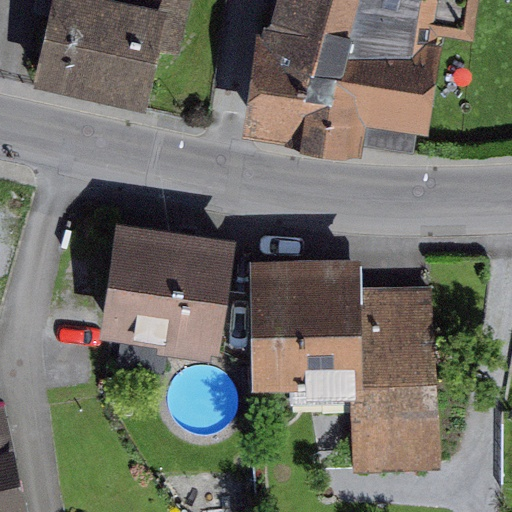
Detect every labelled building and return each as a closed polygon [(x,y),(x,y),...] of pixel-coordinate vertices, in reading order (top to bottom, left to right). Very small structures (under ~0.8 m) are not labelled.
[(129,0),(62,0),(47,73),(153,95),(163,46),(171,8),(129,0)] [(193,0),(129,0),(171,8),(163,46),(184,50),(193,0)] [(263,38),(250,127),(415,151),(435,16),(480,21),(483,0),(284,0),(274,39),(263,38)] [(115,326),(167,333),(165,344),(218,351),(234,240),(129,226),(115,326)] [(364,260),(269,262),(272,380),(367,378),(365,291),(364,260)] [(442,466),(438,289),(365,291),(367,378),(369,468),(442,466)] [(0,511),(33,511),(13,407),(0,409),(0,511)]
